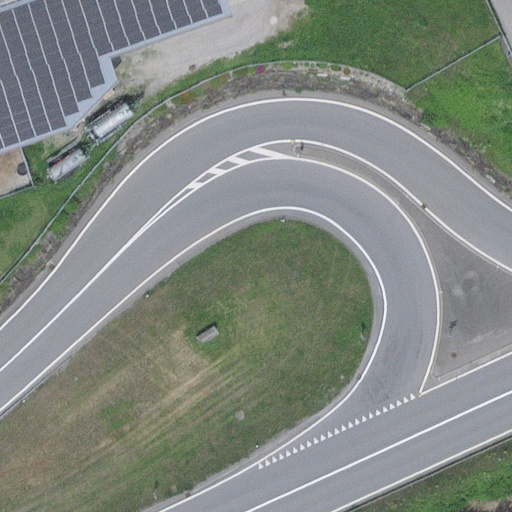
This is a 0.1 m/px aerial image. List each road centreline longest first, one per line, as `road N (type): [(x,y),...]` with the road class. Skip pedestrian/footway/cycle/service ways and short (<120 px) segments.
road 1 (tertiary): [(143,225),(247,185),(311,184),(357,202),(394,245),(415,287),(413,329),(381,413),(335,475)]
road 2 (tertiary): [(511,245),(382,144),(329,121),(228,128),(189,158),(143,225)]
road 3 (tertiary): [(143,225),(0,375)]
road 4 (primary): [(511,393),(335,475)]
